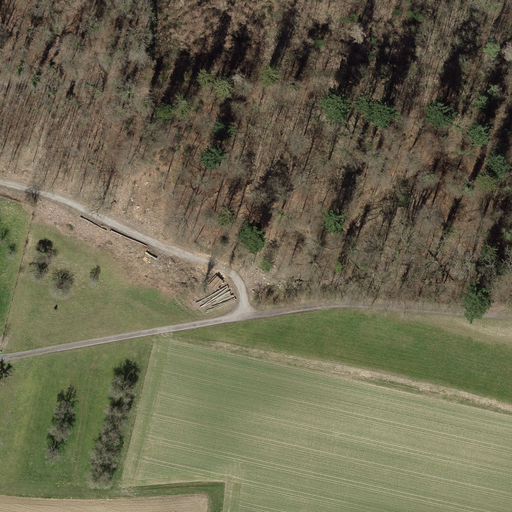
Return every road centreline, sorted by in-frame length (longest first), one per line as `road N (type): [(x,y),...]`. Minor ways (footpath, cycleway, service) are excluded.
road 1 (track): [(511,45),(438,66),(0,84)]
road 2 (residential): [(0,358),(328,303)]
road 3 (track): [(0,180),(227,269),(240,284),(244,316)]
road 4 (track): [(511,313),(328,303)]
